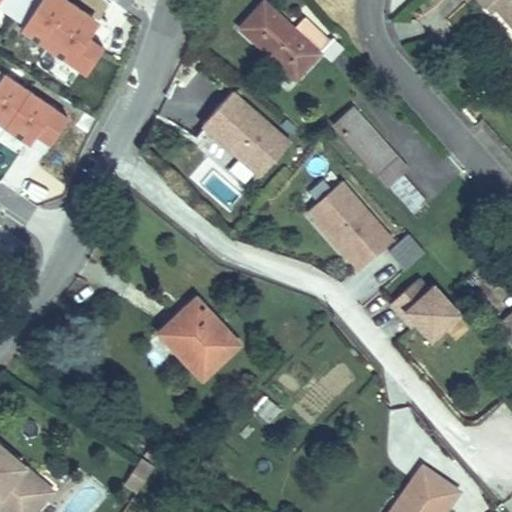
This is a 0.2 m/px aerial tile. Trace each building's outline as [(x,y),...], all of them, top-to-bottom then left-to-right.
[(0,0),(0,8),(16,19),(13,24),(86,74),(104,48),(90,38),(93,32),(84,26),(91,16),(68,0),(55,0),(53,4),(46,0),(0,0)] [(264,0),(239,27),(296,80),(321,53),(320,52),(294,28),(264,0)] [(84,26),(93,32),(100,22),(91,16),(84,26)] [(330,41),(304,17),(294,28),(320,52),(330,41)] [(0,124),(31,145),(37,136),(50,145),(68,119),(0,71),(0,124)] [(291,143),(233,91),(202,125),(228,148),(231,145),(237,150),(234,153),(261,177),(291,143)] [(353,108),(334,125),(378,173),(396,157),(353,108)] [(402,173),(407,168),(396,157),(378,173),(414,213),(426,201),(402,173)] [(342,184),(310,212),(358,267),(390,239),(342,184)] [(409,233),(388,251),(404,270),(425,251),(409,233)] [(418,278),(390,303),(402,316),(406,312),(416,323),(431,339),(459,314),(434,285),(429,290),(418,278)] [(209,287),(169,323),(209,370),(251,335),(209,287)] [(511,310),(494,327),(511,347),(511,310)] [(402,316),(412,327),(416,323),(406,312),(402,316)] [(270,424),(281,409),(263,396),(252,411),(270,424)] [(0,423),(0,475),(4,470),(18,481),(10,490),(37,511),(57,485),(29,463),(37,453),(0,423)] [(137,477),(144,482),(150,486),(167,457),(155,450),(137,477)] [(66,475),(37,453),(29,463),(57,485),(66,475)] [(18,481),(4,470),(0,475),(0,481),(10,490),(18,481)] [(460,511),(469,500),(434,476),(408,511),(460,511)]
